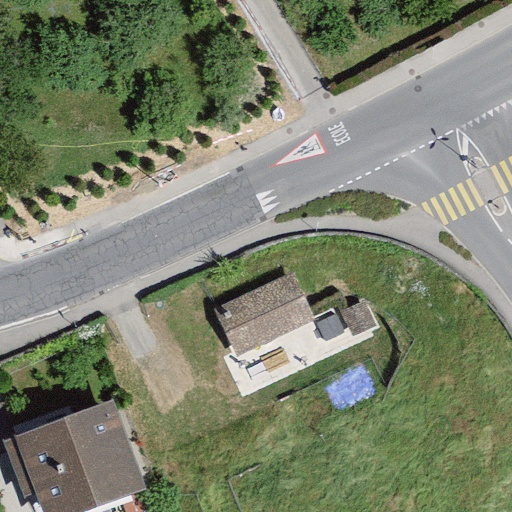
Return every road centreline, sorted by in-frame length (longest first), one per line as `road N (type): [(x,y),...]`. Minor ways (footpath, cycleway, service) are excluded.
road 1 (secondary): [(0,294),(69,276),(226,212),(448,98)]
road 2 (tertiary): [(511,235),(448,98)]
